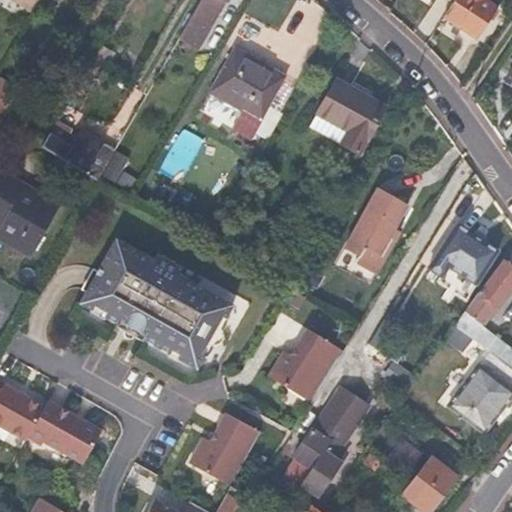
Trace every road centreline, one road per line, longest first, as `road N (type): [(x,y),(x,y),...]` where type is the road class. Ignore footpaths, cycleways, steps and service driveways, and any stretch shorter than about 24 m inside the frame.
road 1 (residential): [(20,348),(148,414),(107,511)]
road 2 (residential): [(348,0),(442,93),(511,185)]
